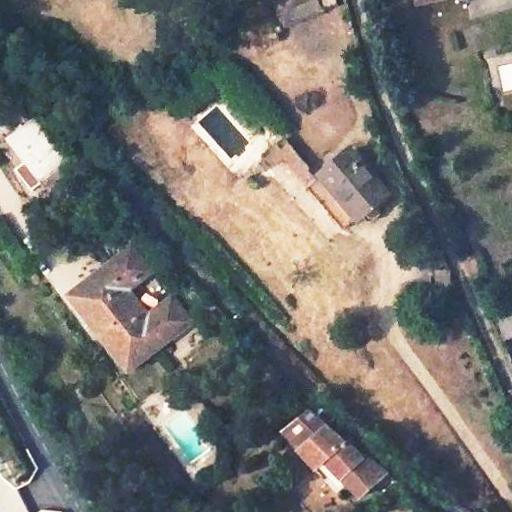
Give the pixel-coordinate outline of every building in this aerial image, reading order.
[(302,0),(274,0),(285,21),(307,10),(302,0)] [(330,0),(313,0),(320,15),(335,9),(330,0)] [(420,0),(423,10),(456,0),(465,0),(466,2),(473,0),(420,0)] [(33,119),(12,135),(46,184),(68,168),(33,119)] [(319,179),(284,138),(263,157),(273,168),(283,160),(308,189),(319,179)] [(351,152),(324,176),(358,218),(362,216),(367,223),(371,223),(376,218),(377,217),(377,216),(378,215),(378,214),(378,213),(377,212),(377,211),(376,211),(376,210),(372,205),(385,194),(351,152)] [(136,250),(77,294),(129,365),(189,321),(175,300),(153,317),(135,292),(155,276),(136,250)] [(449,270),(434,272),(435,291),(451,290),(449,270)] [(210,305),(189,282),(180,291),(202,313),(210,305)] [(508,341),(511,339),(511,310),(499,315),(508,341)] [(335,494),(346,483),(360,497),(386,473),(366,455),(363,458),(348,442),(346,444),(305,413),(281,432),(314,468),(312,470),(335,494)]
